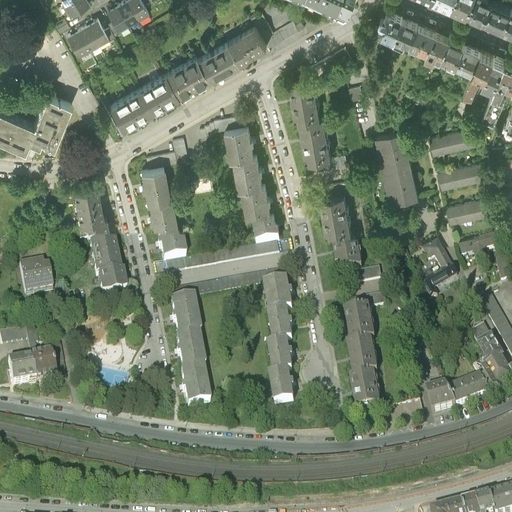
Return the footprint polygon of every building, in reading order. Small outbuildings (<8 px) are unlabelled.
[(89,1),(88,0),(66,0),(62,3),(68,13),(77,8),(89,1)] [(129,24),(140,18),(130,0),(123,0),(118,3),(129,24)] [(144,0),(130,0),(140,18),(151,12),(146,2),(144,0)] [(341,0),(311,0),(336,11),(341,0)] [(354,0),(341,0),(336,11),(344,14),(350,11),(354,0)] [(452,0),(451,5),(467,12),(471,0),(452,0)] [(471,0),(467,12),(485,20),(492,3),(486,1),(486,0),(471,0)] [(510,8),(493,1),(492,3),(485,20),(502,27),(510,8)] [(118,30),(129,24),(118,3),(106,9),(111,17),(112,20),(118,30)] [(511,8),(510,8),(502,27),(511,31),(511,8)] [(299,30),(295,24),(293,21),(273,32),(262,12),(252,17),(256,25),(267,44),(269,47),(299,30)] [(379,31),(394,37),(403,18),(391,13),(386,16),(385,18),(384,18),(383,18),(382,18),(381,19),(380,19),(380,20),(380,21),(380,22),(380,23),(381,24),(379,31)] [(64,15),(53,22),(55,25),(59,32),(70,25),(64,15)] [(95,16),(86,21),(98,44),(108,38),(102,28),(101,26),(95,16)] [(406,19),(403,18),(394,37),(394,39),(404,44),(405,40),(410,42),(418,24),(406,19)] [(107,23),(108,25),(113,33),(118,30),(112,20),(107,23)] [(88,49),(98,44),(86,21),(80,24),(76,27),(88,49)] [(295,24),(299,30),(304,27),(301,21),(295,24)] [(418,24),(410,42),(410,44),(427,51),(435,31),(422,26),(418,24)] [(108,25),(102,28),(108,38),(114,35),(113,33),(108,25)] [(227,42),(237,61),(252,52),(267,44),(256,25),(227,42)] [(79,54),(88,49),(76,27),(72,29),(66,32),(79,54)] [(440,34),(435,31),(427,51),(425,56),(439,62),(441,57),(449,37),(440,34)] [(454,39),(449,37),(441,57),(456,63),(464,44),(454,39)] [(197,58),(207,76),(208,77),(222,69),(237,61),(227,42),(197,58)] [(469,46),(464,44),(456,63),(455,65),(472,72),(481,51),(469,46)] [(345,46),(309,67),(314,77),(351,56),(345,46)] [(486,53),(481,51),(472,72),(464,91),(471,94),(478,77),(477,75),(478,73),(484,76),(493,56),(486,53)] [(165,72),(177,93),(192,84),(207,76),(197,58),(195,55),(165,72)] [(495,57),(493,56),(484,76),(482,83),(494,88),(497,80),(505,61),(495,57)] [(497,80),(505,84),(511,86),(511,63),(508,62),(505,61),(497,80)] [(347,72),(347,85),(360,85),(359,71),(347,72)] [(178,94),(177,93),(165,72),(138,87),(150,109),(164,101),(178,94)] [(297,107),(299,121),(320,117),(312,78),(292,81),(293,89),(290,89),(292,99),(294,107),(297,107)] [(505,84),(497,80),(494,88),(483,113),(495,119),(505,96),(500,95),(505,84)] [(360,86),(349,89),(351,100),(362,98),(360,86)] [(136,117),(150,109),(138,87),(110,103),(122,125),(136,117)] [(0,135),(24,146),(28,137),(31,139),(35,140),(37,141),(39,137),(53,143),(71,103),(46,92),(34,122),(0,107),(0,135)] [(214,119),(199,129),(201,141),(217,131),(225,130),(245,125),(244,114),(214,119)] [(303,140),(304,147),(307,146),(310,160),(316,159),(330,157),(323,117),(320,117),(299,121),(303,140)] [(245,125),(225,130),(231,160),(234,159),(255,155),(252,144),(255,143),(255,140),(254,136),(251,137),(249,125),(245,125)] [(478,127),(467,130),(471,147),(482,144),(478,127)] [(467,130),(456,133),(460,150),(471,147),(467,130)] [(456,133),(445,136),(449,153),(460,150),(456,133)] [(376,140),(383,169),(410,163),(403,134),(389,137),(376,140)] [(445,136),(433,139),(438,156),(449,153),(445,136)] [(146,157),(148,169),(165,166),(188,161),(183,138),(172,140),(174,151),(146,157)] [(316,159),(317,170),(347,165),(345,154),(330,157),(316,159)] [(257,155),(255,155),(234,159),(239,189),(242,189),(263,185),(260,173),(263,173),(262,169),(262,166),(259,167),(257,155)] [(511,158),(491,160),(495,172),(511,171),(511,170),(511,158)] [(476,180),(488,177),(484,162),(478,164),(472,165),(476,180)] [(418,200),(410,163),(383,169),(391,206),(418,200)] [(465,183),(476,180),(472,165),(466,167),(461,168),(465,183)] [(141,191),(144,190),(147,202),(172,198),(165,166),(148,169),(140,170),(143,185),(140,186),(140,187),(141,191)] [(453,186),(465,183),(461,168),(455,170),(449,171),(453,186)] [(442,189),(453,186),(449,171),(444,173),(438,174),(442,189)] [(324,197),(344,193),(354,191),(352,180),(322,185),(324,197)] [(265,184),(263,185),(242,189),(248,217),(251,216),(270,213),(268,201),(271,201),(270,198),(270,196),(267,196),(265,184)] [(502,201),(511,200),(511,184),(498,185),(502,201)] [(96,185),(73,190),(79,219),(82,218),(103,213),(100,199),(96,185)] [(351,233),(344,193),(324,197),(323,197),(325,204),(322,205),(323,214),(325,223),(328,222),(331,237),(351,233)] [(485,199),(479,200),(483,215),(497,212),(493,197),(485,199)] [(151,222),(153,234),(178,230),(172,198),(147,202),(149,217),(146,218),(147,221),(147,223),(151,222)] [(473,202),(468,203),(472,218),(483,215),(479,200),(473,202)] [(506,218),(511,217),(511,200),(502,201),(506,218)] [(463,204),(457,206),(461,221),(472,218),(468,203),(463,204)] [(452,207),(446,208),(450,224),(461,221),(457,206),(452,207)] [(273,212),(270,213),(251,216),(257,246),(275,243),(279,241),(277,230),(279,229),(279,227),(278,224),(276,224),(273,212)] [(106,213),(103,213),(82,218),(88,248),(113,242),(109,228),(106,213)] [(178,230),(153,234),(156,249),(153,250),(153,252),(154,255),(158,255),(160,266),(165,265),(185,261),(178,230)] [(485,237),(477,239),(483,264),(488,262),(484,248),(495,245),(498,259),(509,257),(503,232),(485,237)] [(354,233),(351,233),(331,237),(334,253),(335,262),(338,262),(341,276),(350,274),(362,272),(354,233)] [(437,239),(423,246),(428,258),(434,255),(439,264),(448,259),(437,239)] [(468,241),(459,243),(461,254),(474,250),(478,265),(483,264),(477,239),(468,241)] [(116,258),(113,242),(88,248),(96,280),(97,278),(120,274),(116,258)] [(185,261),(165,265),(167,276),(277,254),(275,243),(257,246),(185,261)] [(500,275),(501,281),(511,277),(511,265),(510,256),(509,257),(498,259),(497,259),(500,274),(500,275)] [(448,259),(439,264),(442,269),(433,274),(431,269),(424,272),(427,277),(420,281),(430,298),(437,294),(433,287),(456,274),(451,264),(448,259)] [(40,267),(17,272),(23,301),(51,294),(49,284),(46,270),(41,271),(40,267)] [(362,272),(350,274),(352,285),(381,280),(379,270),(362,272)] [(283,271),(169,292),(171,303),(192,299),(263,287),(286,282),(283,271)] [(120,274),(97,278),(102,304),(129,299),(127,285),(125,273),(120,274)] [(263,287),(269,317),(288,315),(293,314),(291,303),(294,302),(293,298),(292,293),(288,294),(286,282),(263,287)] [(511,356),(511,331),(489,290),(479,295),(478,296),(511,356)] [(355,301),(357,312),(369,310),(386,306),(384,295),(355,301)] [(170,325),(172,340),(198,336),(192,299),(171,303),(165,303),(168,317),(165,318),(165,322),(166,325),(170,325)] [(372,344),(375,344),(369,310),(357,312),(348,314),(352,335),(354,347),(372,344)] [(272,350),(288,347),(294,346),(291,334),(295,334),(294,330),(294,326),(290,326),(288,315),(269,317),(266,318),(272,350)] [(470,331),(478,344),(491,337),(488,333),(483,324),(470,331)] [(445,327),(438,331),(441,336),(448,331),(445,327)] [(24,330),(0,334),(0,347),(26,342),(24,330)] [(176,362),(179,378),(205,373),(198,336),(172,340),(174,355),(171,355),(172,359),(172,363),(176,362)] [(500,353),(494,343),(491,337),(478,344),(486,359),(489,365),(502,358),(500,353)] [(411,341),(398,348),(415,383),(428,377),(411,341)] [(354,347),(351,348),(353,361),(350,362),(351,366),(354,382),(375,378),(378,377),(372,344),(354,347)] [(268,350),(275,381),(289,379),(293,378),(290,365),(294,365),(293,360),(292,355),(290,356),(288,347),(272,350),(268,350)] [(51,357),(28,362),(33,384),(42,382),(56,379),(54,372),(51,357)] [(486,368),(498,389),(511,380),(511,374),(510,372),(509,370),(508,371),(507,368),(502,358),(489,365),(486,368)] [(486,359),(473,367),(478,375),(482,373),(481,370),(486,368),(489,365),(486,359)] [(13,388),(33,384),(28,362),(9,366),(11,376),(13,388)] [(481,379),(490,394),(494,391),(498,389),(486,368),(481,370),(482,373),(485,377),(481,379)] [(183,401),(185,411),(210,407),(210,404),(205,373),(179,378),(181,392),(178,393),(179,397),(179,400),(183,400),(183,401)] [(358,407),(360,415),(380,411),(377,393),(375,378),(354,382),(356,394),(353,395),(354,401),(355,408),(358,407)] [(448,390),(456,407),(473,400),(490,394),(481,379),(480,378),(448,390)] [(291,389),(289,379),(275,381),(270,382),(276,411),(293,408),(291,396),(294,395),(294,392),(293,389),(291,389)] [(429,402),(432,413),(456,407),(448,390),(445,385),(426,390),(429,402)] [(416,390),(386,397),(389,408),(419,402),(416,390)] [(493,511),(511,511),(511,489),(489,497),(493,511)] [(493,511),(489,497),(475,501),(478,511),(493,511)] [(478,511),(475,501),(462,505),(463,511),(478,511)]
